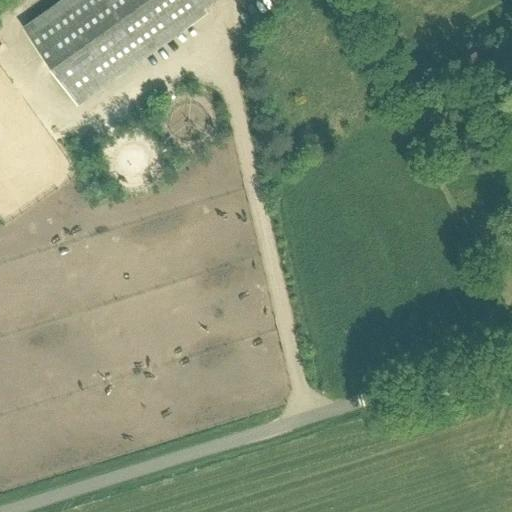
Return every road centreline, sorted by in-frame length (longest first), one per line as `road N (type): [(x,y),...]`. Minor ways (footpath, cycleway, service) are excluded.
road 1 (unclassified): [(3,511),(511,354)]
road 2 (unknown): [(213,0),(313,415)]
